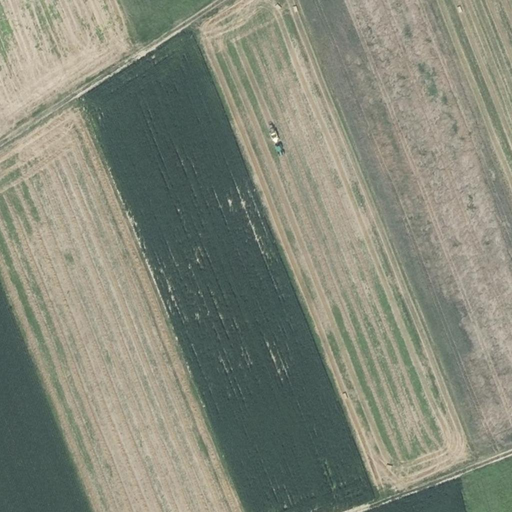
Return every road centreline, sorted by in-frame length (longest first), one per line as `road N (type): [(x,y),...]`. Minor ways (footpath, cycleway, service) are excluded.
road 1 (track): [(221,0),(0,143)]
road 2 (track): [(356,511),(511,451)]
